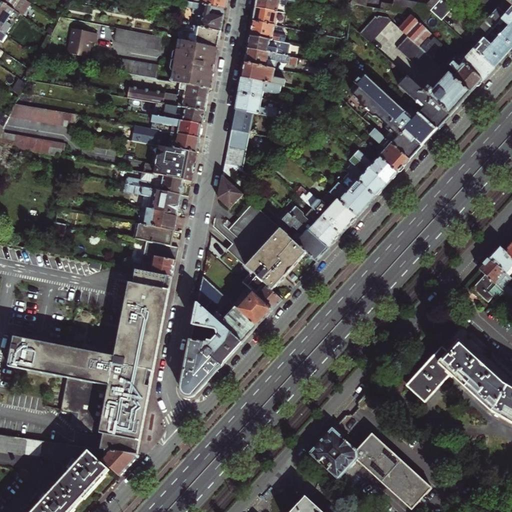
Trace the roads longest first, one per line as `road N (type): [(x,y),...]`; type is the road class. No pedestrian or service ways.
road 1 (tertiary): [(511,71),(183,430)]
road 2 (primary): [(464,175),(155,511)]
road 3 (primary): [(177,511),(479,180)]
road 4 (residential): [(183,430),(167,377),(242,0)]
road 5 (tertiary): [(235,511),(511,209)]
